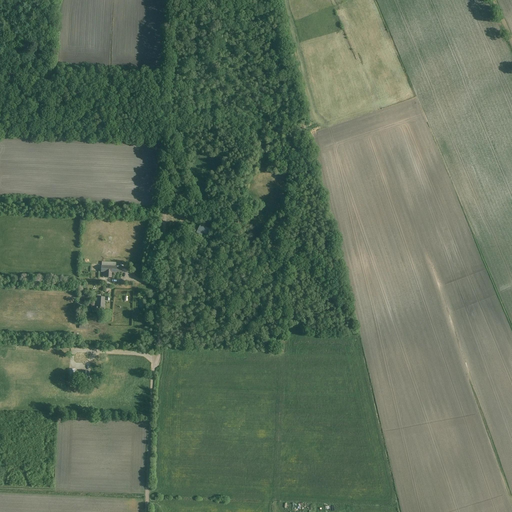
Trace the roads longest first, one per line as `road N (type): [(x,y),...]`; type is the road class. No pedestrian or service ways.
road 1 (track): [(157,283),(172,0)]
road 2 (track): [(146,511),(157,283)]
road 3 (track): [(168,108),(0,73)]
